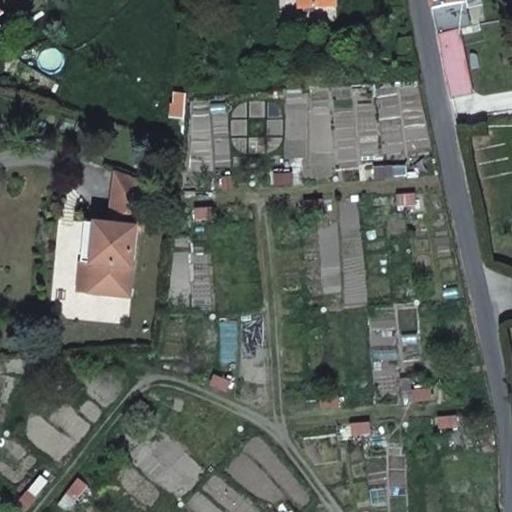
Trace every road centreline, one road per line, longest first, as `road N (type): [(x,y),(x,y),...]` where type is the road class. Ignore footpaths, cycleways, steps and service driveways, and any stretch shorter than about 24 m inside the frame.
road 1 (unclassified): [(511,505),(492,363),(415,0)]
road 2 (track): [(40,511),(145,376),(167,377),(276,421),(339,511)]
road 3 (track): [(457,407),(276,421),(263,196)]
road 4 (track): [(192,200),(416,189)]
